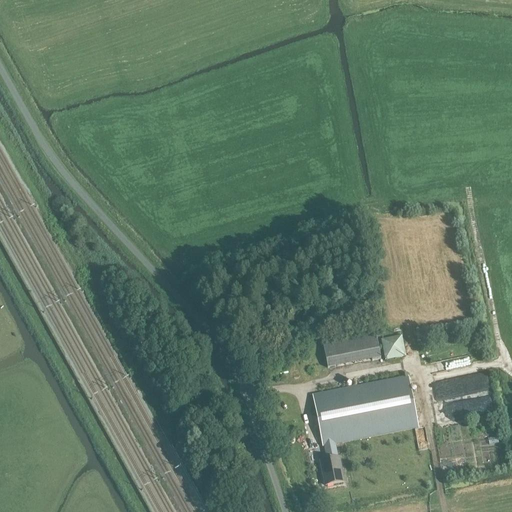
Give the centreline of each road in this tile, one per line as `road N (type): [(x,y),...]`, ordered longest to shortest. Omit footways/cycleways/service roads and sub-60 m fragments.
road 1 (unclassified): [(0,66),(52,158),(224,350),(285,511)]
road 2 (track): [(413,367),(348,0)]
road 3 (track): [(0,254),(139,511)]
road 4 (track): [(246,395),(413,367),(427,384),(511,376)]
road 5 (track): [(388,202),(471,196),(511,376)]
road 6 (track): [(446,511),(427,384)]
